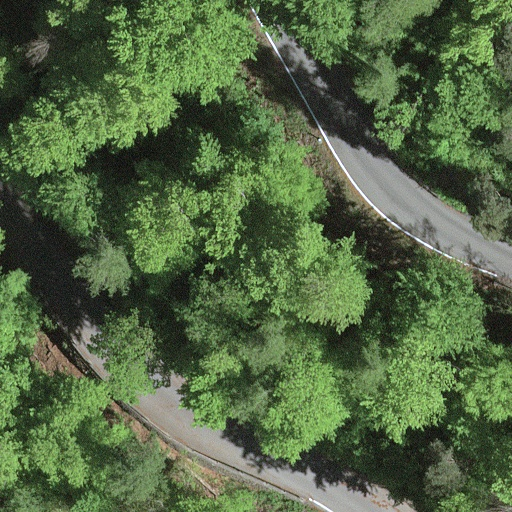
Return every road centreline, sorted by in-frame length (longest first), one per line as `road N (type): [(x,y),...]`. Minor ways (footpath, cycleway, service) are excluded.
road 1 (secondary): [(0,202),(48,271),(199,419),(350,486),(386,511)]
road 2 (tertiary): [(511,254),(416,195),(379,158),(282,0)]
